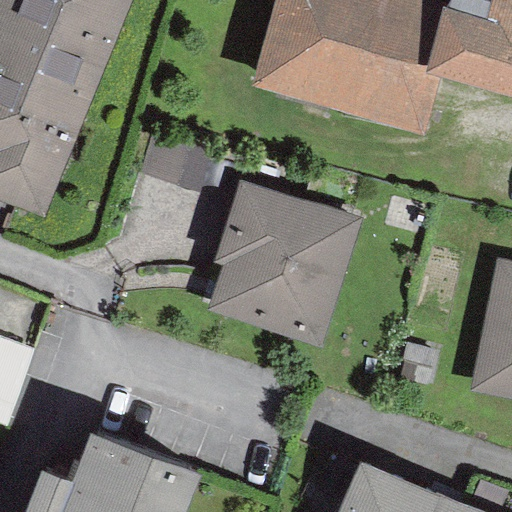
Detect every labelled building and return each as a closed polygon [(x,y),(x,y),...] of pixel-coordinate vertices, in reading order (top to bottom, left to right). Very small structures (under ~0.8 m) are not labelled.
[(0,0),(0,175),(37,192),(115,0),(0,0)] [(433,53),(446,3),(435,0),(280,0),(261,69),(416,114),(433,53)] [(511,0),(505,0),(500,17),(446,3),(433,53),(511,74),(511,0)] [(313,331),(351,218),(244,181),(222,249),(232,252),(217,298),(313,331)] [(511,382),(511,265),(502,263),(480,376),(511,382)] [(0,406),(9,410),(31,348),(0,337),(0,406)] [(424,380),(434,346),(408,339),(398,372),(424,380)] [(162,511),(181,464),(96,430),(78,470),(47,457),(20,511),(162,511)] [(340,511),(362,461),(330,448),(303,511),(340,511)] [(483,511),(362,461),(340,511),(483,511)]
